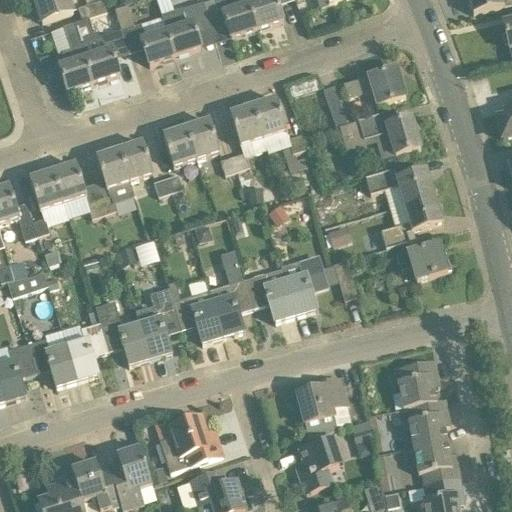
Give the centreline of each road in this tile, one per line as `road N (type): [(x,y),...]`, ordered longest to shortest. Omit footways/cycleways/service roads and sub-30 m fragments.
road 1 (residential): [(42,150),(422,27)]
road 2 (tertiary): [(510,314),(422,27)]
road 3 (unclassified): [(0,451),(237,379)]
road 4 (unclassified): [(237,379),(451,327)]
road 5 (residential): [(484,511),(451,327)]
road 6 (residential): [(42,150),(0,18)]
road 7 (residential): [(237,379),(272,511)]
